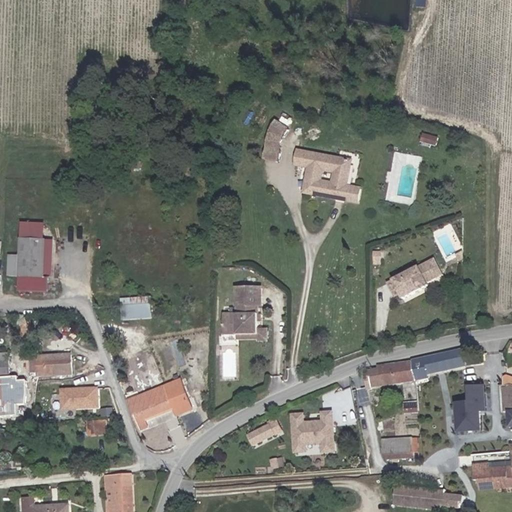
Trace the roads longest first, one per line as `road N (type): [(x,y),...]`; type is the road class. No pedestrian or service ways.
road 1 (unclassified): [(164,511),(178,457),(241,419),(452,349),(511,340)]
road 2 (unknown): [(453,452),(433,465),(395,470),(171,485)]
road 3 (unknown): [(316,391),(311,367),(334,233)]
